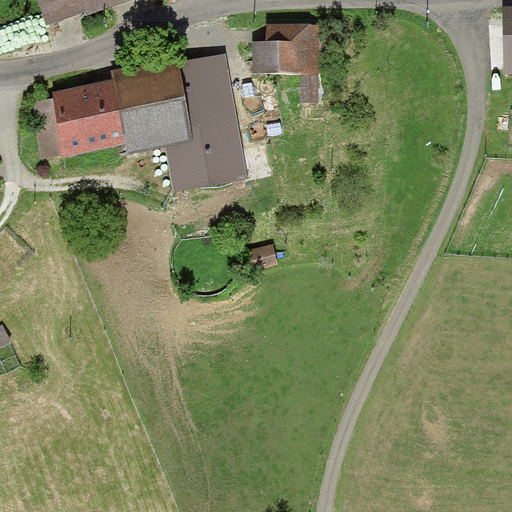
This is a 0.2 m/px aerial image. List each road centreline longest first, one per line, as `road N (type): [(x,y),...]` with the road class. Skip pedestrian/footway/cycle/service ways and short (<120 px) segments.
road 1 (unclassified): [(476,0),(464,171),(365,375),(321,511)]
road 2 (tertiary): [(5,70),(245,0)]
